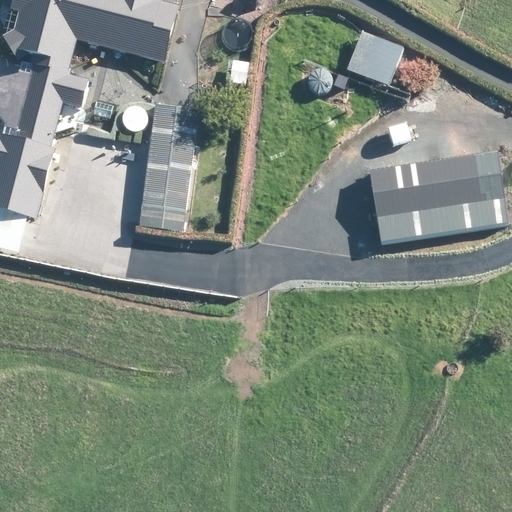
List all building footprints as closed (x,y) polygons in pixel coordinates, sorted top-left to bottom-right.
[(15,0),(13,11),(21,13),(16,31),(4,39),(17,59),(27,53),(35,55),(32,65),(35,66),(32,79),(22,77),(6,138),(2,136),(0,142),(0,210),(37,221),(47,180),(55,150),(51,148),(55,132),(62,103),(78,107),(81,107),(88,82),(76,78),(70,77),(71,72),(68,71),(69,69),(77,41),(104,48),(115,50),(165,64),(180,8),(162,3),(162,0),(15,0)] [(398,62),(402,53),(404,49),(363,33),(348,71),(389,86),(398,62)] [(361,85),(288,56),(279,80),(352,109),(361,85)] [(187,212),(199,112),(156,107),(144,207),(187,212)] [(477,163),(371,176),(376,219),(482,207),(477,163)]
